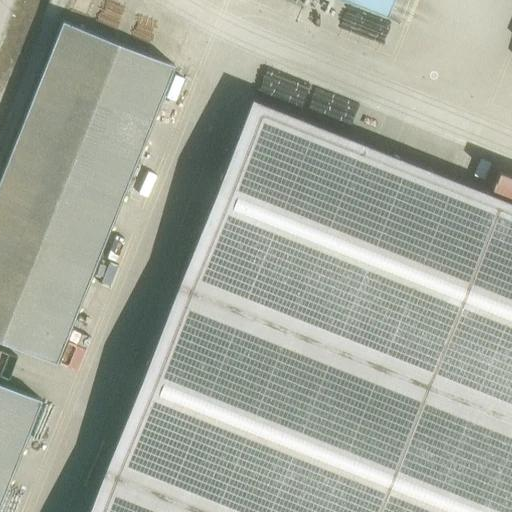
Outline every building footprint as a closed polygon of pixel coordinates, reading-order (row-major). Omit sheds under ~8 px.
[(173,65),(62,20),(0,175),(0,340),(55,362),(173,65)] [(362,38),(383,44),(387,32),(367,25),(362,38)] [(511,511),(511,199),(248,94),(238,119),(81,511),(511,511)] [(352,100),(341,127),(363,135),(374,109),(352,100)] [(491,180),(511,190),(511,188),(511,161),(502,157),(491,180)] [(0,500),(40,399),(0,383),(0,500)]
